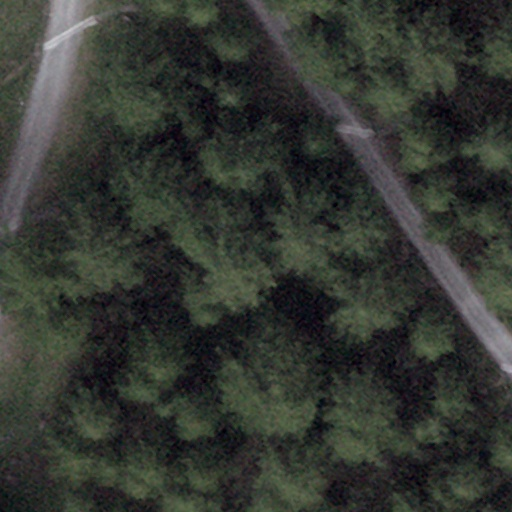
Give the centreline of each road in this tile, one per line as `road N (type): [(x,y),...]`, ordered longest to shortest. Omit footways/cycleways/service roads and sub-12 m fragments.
road 1 (track): [(511,350),(265,0)]
road 2 (track): [(71,0),(0,285)]
